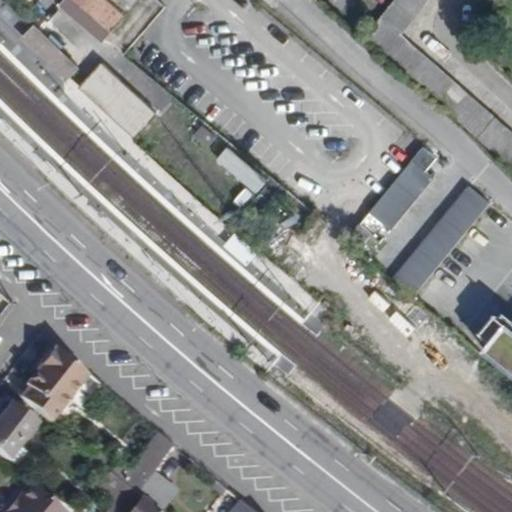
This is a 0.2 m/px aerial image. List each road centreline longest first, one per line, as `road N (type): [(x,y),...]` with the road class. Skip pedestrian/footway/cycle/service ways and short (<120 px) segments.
road 1 (primary): [(0,185),(188,360),(378,511)]
road 2 (track): [(385,426),(435,369),(314,265),(339,217),(338,187)]
road 3 (residential): [(511,110),(428,39),(458,0)]
